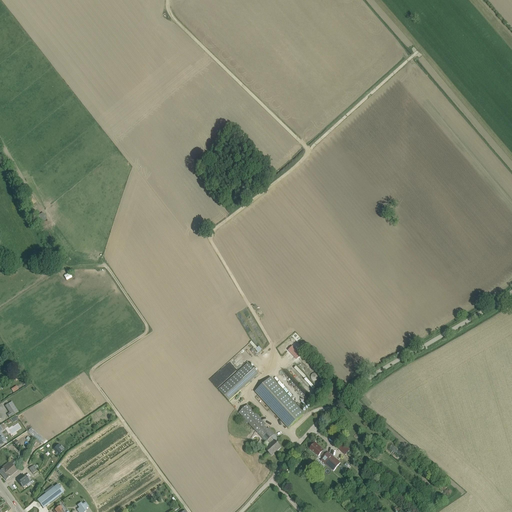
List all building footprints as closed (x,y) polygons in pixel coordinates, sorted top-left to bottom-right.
[(293,347),(288,351),(297,360),(301,356),(293,347)] [(219,390),(229,402),(259,375),(249,363),(219,390)] [(255,392),(289,429),(304,414),(271,378),(255,392)] [(7,415),(9,417),(18,412),(12,402),(5,406),(10,413),(7,415)] [(247,405),(239,413),(270,446),(266,450),(268,452),(271,456),(281,447),(275,441),(274,442),(270,438),(275,435),(269,428),(268,429),(265,426),(266,425),(247,405)] [(42,443),(45,439),(31,428),(28,432),(42,443)] [(320,455),(324,458),(327,454),(315,443),(310,449),(319,456),(320,455)] [(59,444),(53,449),(56,452),(55,453),(57,455),(58,454),(59,455),(64,450),(59,444)] [(397,455),(400,449),(389,444),(386,451),(397,455)] [(340,464),(328,453),(327,454),(324,458),(321,461),(333,471),(340,464)] [(0,471),(0,473),(6,481),(10,477),(17,471),(13,466),(16,464),(12,459),(2,468),(3,469),(0,471)] [(25,476),(18,482),(23,488),(28,484),(30,486),(33,483),(30,478),(28,479),(25,476)] [(37,500),(43,508),(60,495),(63,493),(57,485),(37,500)] [(82,503),(77,506),(81,511),(85,511),(87,511),(82,503)]
